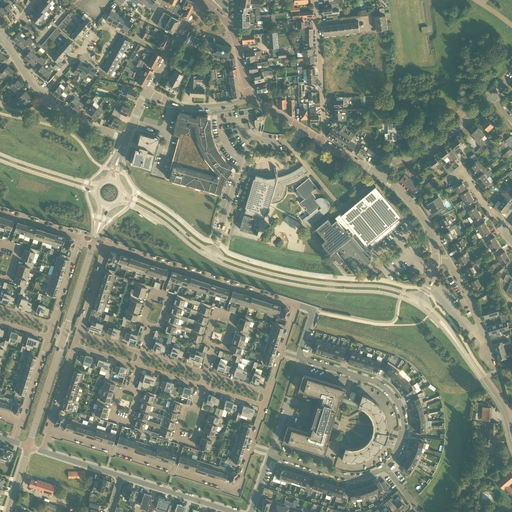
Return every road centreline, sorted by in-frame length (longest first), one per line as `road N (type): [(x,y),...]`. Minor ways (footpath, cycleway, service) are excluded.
road 1 (residential): [(48,430),(238,492),(263,405)]
road 2 (tertiary): [(418,303),(391,289),(305,281),(212,253)]
road 3 (tertiary): [(210,258),(287,284),(418,303)]
road 4 (tertiary): [(28,446),(93,245)]
road 5 (residential): [(297,305),(105,249)]
road 6 (residential): [(383,467),(403,435),(392,396),(365,378),(298,357)]
road 7 (residential): [(251,511),(268,453),(347,477),(383,467)]
road 8 (tertiary): [(511,441),(500,405),(450,333),(418,303)]
road 9 (residential): [(375,172),(430,148),(490,94)]
road 10 (residential): [(320,139),(314,0)]
road 11 (residential): [(436,259),(447,262),(468,300),(497,372)]
